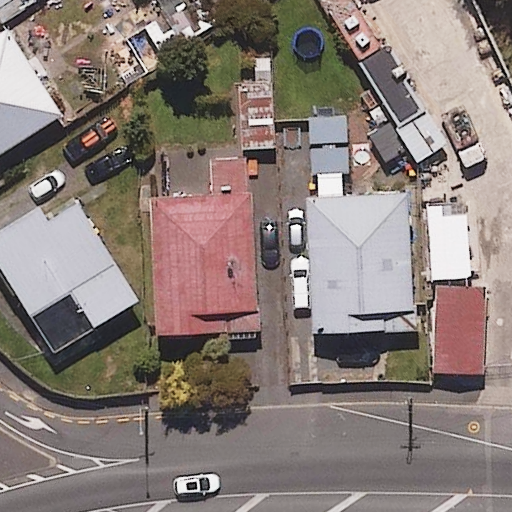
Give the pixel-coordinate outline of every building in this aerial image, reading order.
[(188,0),(147,26),(166,57),(255,0),(188,0)] [(317,2),(316,0),(270,0),(283,22),(317,2)] [(14,22),(0,30),(0,151),(68,109),(14,22)] [(429,104),(392,43),(365,60),(402,120),(429,104)] [(238,53),(243,146),(279,144),(273,51),(238,53)] [(215,188),(152,191),(159,329),(262,324),(255,187),(251,187),(249,155),(213,157),(215,188)] [(412,186),(310,191),(317,327),(419,321),(412,186)] [(55,213),(46,199),(0,226),(0,251),(34,308),(75,283),(98,321),(143,294),(83,196),(55,213)] [(472,197),(425,200),(430,276),(477,273),(472,197)] [(491,285),(440,282),(436,368),(486,371),(491,285)]
